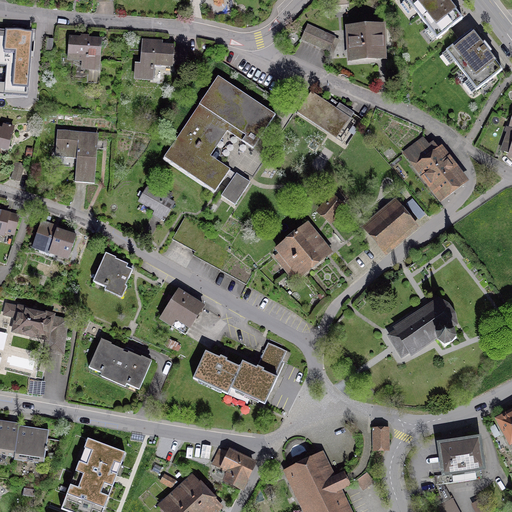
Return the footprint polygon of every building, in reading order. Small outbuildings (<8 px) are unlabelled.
[(406,0),(407,0),(401,5),(408,14),(414,10),(437,39),(462,19),(450,3),(452,1),(450,0),(406,0)] [(308,26),(302,39),(328,51),(332,43),(326,40),(328,35),(308,26)] [(381,28),(349,30),(351,60),(383,58),(381,28)] [(30,38),(31,33),(26,32),(0,29),(0,59),(7,60),(4,95),(28,97),(31,55),(24,54),(26,38),(30,38)] [(471,31),(446,51),(469,80),(463,85),(470,94),(476,90),(477,90),(502,71),(489,55),(492,53),(484,44),(482,45),(471,31)] [(53,39),(46,38),(45,52),(52,53),(53,39)] [(87,82),(97,83),(99,63),(101,41),(70,38),(69,55),(69,59),(73,60),(71,82),(87,83),(87,82)] [(186,64),(187,49),(173,48),(173,47),(155,46),(155,42),(143,42),(141,66),(136,66),(135,79),(152,80),(153,64),(172,65),(172,62),(186,64)] [(218,77),(164,158),(215,192),(230,169),(216,160),(220,154),(216,152),(212,157),(206,154),(223,129),(253,149),(275,115),(218,77)] [(308,96),(297,112),(328,133),(345,109),(339,104),(336,109),(316,95),(313,100),(308,96)] [(2,130),(0,129),(0,147),(8,149),(13,129),(3,126),(2,130)] [(92,134),(57,131),(56,150),(77,152),(75,183),(94,184),(97,147),(91,147),(92,134)] [(423,138),(404,153),(416,169),(420,167),(441,196),(461,181),(434,144),(430,148),(423,138)] [(24,165),(16,163),(12,177),(20,179),(24,165)] [(250,183),(236,174),(221,196),(235,206),(250,183)] [(172,195),(150,183),(139,202),(166,217),(174,203),(168,200),(172,195)] [(333,196),(319,212),(330,221),(344,206),(333,196)] [(385,249),(413,226),(396,206),(368,229),(385,249)] [(0,233),(4,235),(4,232),(14,235),(19,216),(9,214),(0,211),(0,233)] [(246,285),(254,272),(227,257),(230,251),(203,237),(207,230),(184,218),(172,240),(195,252),(193,256),(246,285)] [(53,226),(42,222),(34,245),(50,251),(49,253),(68,259),(75,237),(53,229),(53,226)] [(309,225),(277,251),(279,253),(275,257),(295,281),(331,251),(309,225)] [(128,265),(105,255),(93,282),(121,295),(132,270),(127,268),(128,265)] [(178,291),(160,319),(185,335),(203,307),(178,291)] [(447,306),(439,301),(395,330),(397,333),(394,335),(405,353),(408,351),(410,354),(436,336),(444,347),(456,338),(448,328),(455,324),(453,314),(447,306)] [(50,324),(52,316),(20,308),(6,304),(3,315),(17,318),(14,330),(46,338),(47,338),(45,352),(63,354),(67,325),(56,324),(56,325),(50,324)] [(0,329),(0,347),(4,349),(8,331),(0,329)] [(151,362),(101,340),(89,368),(139,390),(151,362)] [(275,377),(287,351),(268,343),(256,368),(242,362),(240,368),(241,368),(231,389),(249,398),(265,405),(277,378),(275,377)] [(219,358),(205,352),(193,379),(228,395),(231,389),(241,368),(240,368),(226,361),(227,359),(220,356),(219,358)] [(511,412),(499,420),(511,442),(511,441),(511,412)] [(0,454),(14,457),(18,430),(19,427),(0,424),(0,454)] [(48,434),(18,430),(14,457),(14,460),(43,464),(45,450),(47,451),(47,447),(46,447),(48,434)] [(374,449),(388,449),(388,430),(374,430),(374,449)] [(88,439),(61,510),(67,511),(103,511),(116,479),(125,453),(88,439)] [(483,469),(479,439),(451,443),(450,441),(439,443),(444,475),(435,476),(437,485),(476,479),(475,470),(483,469)] [(253,464),(231,453),(220,450),(213,464),(225,470),(226,467),(231,470),(226,480),(242,488),(253,464)] [(318,457),(290,471),(309,511),(345,511),(335,491),(349,485),(344,474),(330,481),(318,457)] [(367,474),(357,481),(361,488),(372,480),(367,474)] [(164,476),(162,480),(171,486),(174,481),(164,476)] [(210,511),(217,506),(194,481),(164,507),(168,511),(210,511)] [(457,511),(445,489),(431,497),(439,511),(457,511)]
